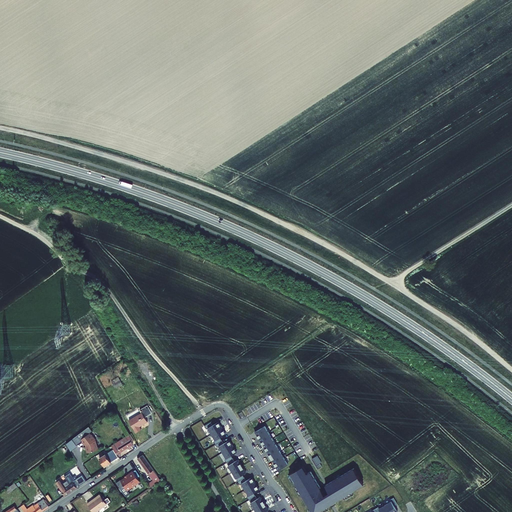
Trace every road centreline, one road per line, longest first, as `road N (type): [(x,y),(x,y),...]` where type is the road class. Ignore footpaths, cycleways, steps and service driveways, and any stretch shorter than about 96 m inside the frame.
road 1 (primary): [(0,152),(142,192),(270,245),(397,316),(511,398)]
road 2 (track): [(0,128),(205,188),(391,282)]
road 3 (track): [(41,233),(70,269),(104,285),(202,411)]
road 4 (residential): [(212,405),(49,511)]
road 5 (track): [(333,319),(212,405)]
road 6 (track): [(391,282),(511,366)]
road 7 (track): [(511,204),(391,282)]
road 8 (residential): [(212,405),(228,409),(293,511)]
